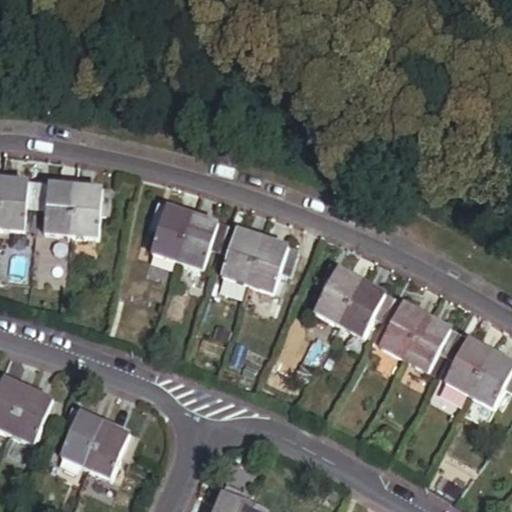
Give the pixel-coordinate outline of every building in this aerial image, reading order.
[(5,190),(0,235),(28,238),(30,215),(33,216),(36,193),(5,190)] [(46,240),(72,243),(77,198),(46,194),(43,217),(48,217),(46,240)] [(77,198),(72,243),(100,246),(103,222),(107,222),(109,201),(77,198)] [(153,261),(178,269),(193,225),(164,215),(157,237),(160,238),(153,261)] [(193,225),(178,269),(205,278),(213,256),(217,258),(225,235),(193,225)] [(229,237),(225,235),(217,258),(222,259),(229,237)] [(234,238),(229,237),(222,259),(227,261),(234,238)] [(223,284),(249,292),(264,248),(234,238),(227,261),(230,262),(223,284)] [(249,292),(275,301),(283,279),(287,280),(291,268),(294,258),(264,248),(249,292)] [(287,280),(291,282),(295,269),(291,268),(287,280)] [(317,319),(342,332),(363,291),(336,277),(331,285),(325,297),(328,299),(317,319)] [(327,283),(321,294),(325,297),(331,285),(327,283)] [(363,291),(342,332),(366,345),(377,325),(380,327),(391,306),(363,291)] [(395,308),(391,306),(380,327),(384,329),(395,308)] [(400,311),(395,308),(384,329),(389,332),(400,311)] [(382,354),(406,367),(428,326),(400,311),(389,332),(393,334),(382,354)] [(428,326),(406,367),(430,380),(441,360),(445,362),(456,342),(428,326)] [(460,344),(456,342),(445,362),(449,365),(460,344)] [(465,346),(460,344),(449,365),(454,367),(465,346)] [(447,389),(471,402),(493,361),(465,346),(454,367),(458,369),(447,389)] [(511,371),(493,361),(471,402),(496,416),(507,395),(511,396),(511,393),(511,371)] [(0,438),(12,443),(30,402),(0,388),(0,438)] [(30,402),(12,443),(36,454),(45,434),(50,436),(59,415),(30,402)] [(62,465),(89,477),(107,436),(76,423),(67,443),(71,445),(62,465)] [(107,436),(89,477),(113,488),(122,468),(127,470),(136,449),(107,436)] [(230,497),(223,511),(248,511),(247,511),(249,506),(230,497)]
